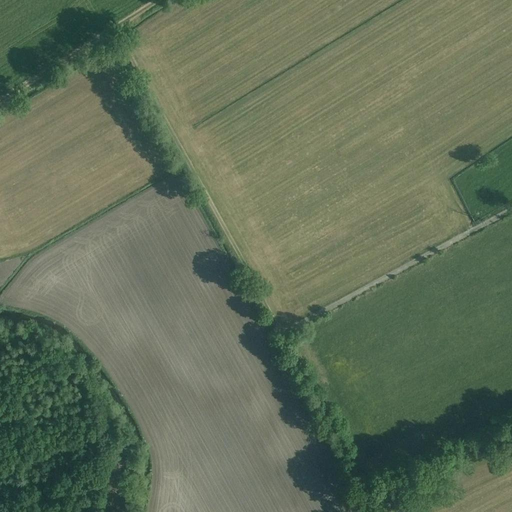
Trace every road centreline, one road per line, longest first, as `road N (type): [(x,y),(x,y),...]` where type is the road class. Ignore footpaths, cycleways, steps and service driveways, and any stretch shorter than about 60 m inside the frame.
road 1 (track): [(108,32),(360,472),(386,486),(511,428)]
road 2 (track): [(278,332),(511,209)]
